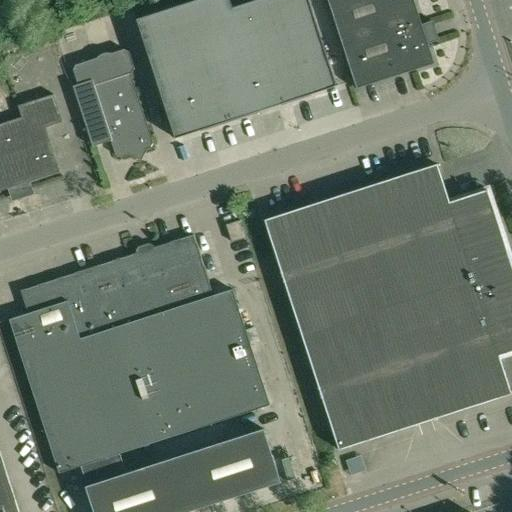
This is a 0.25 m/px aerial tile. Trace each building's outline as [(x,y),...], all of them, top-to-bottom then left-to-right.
[(226,0),(195,0),(135,20),(148,61),(175,144),(335,92),(333,86),(305,0),(255,0),(229,8),(226,0)] [(327,0),(357,89),(413,71),(434,64),(413,0),(327,0)] [(78,85),(74,86),(73,86),(93,147),(111,141),(116,156),(121,158),(130,155),(142,161),(148,149),(151,148),(153,143),(131,74),(132,74),(135,68),(134,66),(129,52),(124,49),(112,54),(109,52),(98,56),(97,59),(76,65),(73,70),(78,85)] [(0,182),(80,154),(51,76),(0,93),(0,182)] [(437,164),(264,220),(339,450),(511,394),(499,356),(511,351),(511,266),(487,190),(450,203),(437,164)] [(232,243),(245,239),(247,238),(241,220),(226,225),(232,243)] [(59,474),(81,466),(87,486),(85,486),(93,511),(188,511),(281,482),(263,429),(142,468),(138,456),(122,462),(120,454),(270,405),(250,345),(260,342),(255,326),(245,329),(232,290),(214,296),(194,235),(21,291),(28,313),(9,320),(59,474)] [(0,511),(19,511),(0,452),(0,511)]
